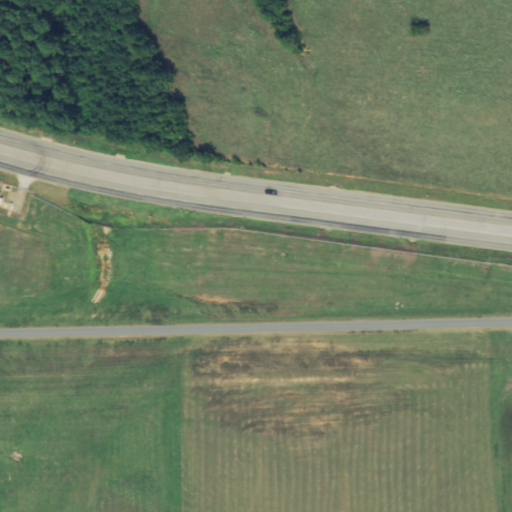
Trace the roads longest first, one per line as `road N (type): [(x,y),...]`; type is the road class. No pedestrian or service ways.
road 1 (tertiary): [(511,231),(201,192)]
road 2 (tertiary): [(201,192),(0,150)]
